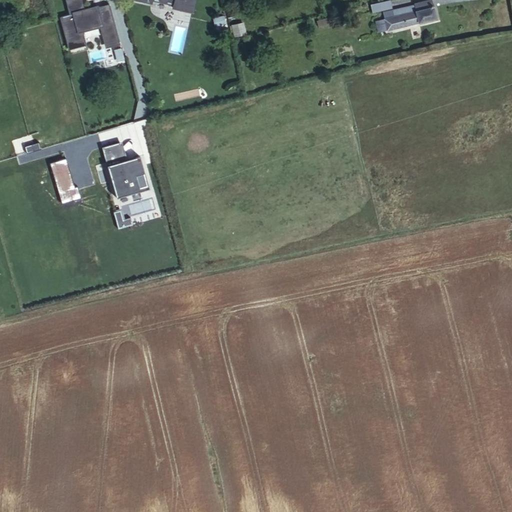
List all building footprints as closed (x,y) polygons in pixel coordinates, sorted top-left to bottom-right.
[(120,44),(111,3),(86,8),(84,0),(66,0),(70,14),(61,16),(67,43),(103,36),(106,48),(120,44)] [(192,0),(167,0),(173,1),(172,4),(191,9),(192,0)] [(397,5),(395,0),(384,0),(382,1),(384,8),(397,5)] [(436,18),(431,0),(428,0),(414,4),(415,5),(388,12),(389,14),(383,15),(387,30),(436,18)] [(222,13),(214,15),(216,23),(224,22),(222,13)] [(241,18),(231,21),(234,32),(244,29),(241,18)]
